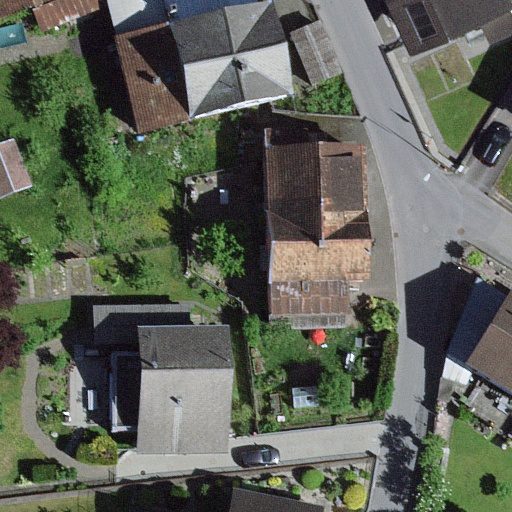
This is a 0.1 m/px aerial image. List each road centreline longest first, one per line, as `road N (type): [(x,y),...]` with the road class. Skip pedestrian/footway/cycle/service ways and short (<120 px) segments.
road 1 (residential): [(389,511),(422,294),(410,192)]
road 2 (residential): [(410,192),(385,107),(337,0)]
